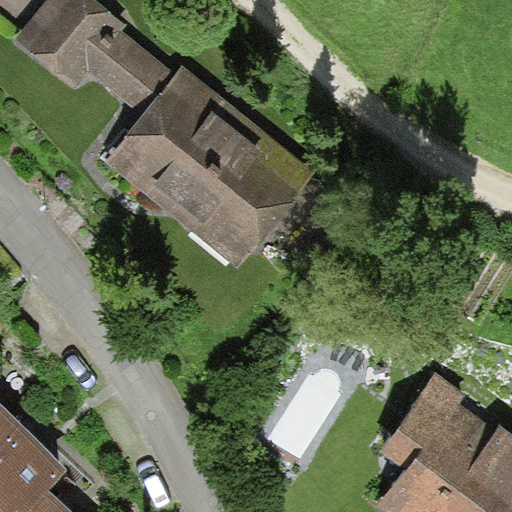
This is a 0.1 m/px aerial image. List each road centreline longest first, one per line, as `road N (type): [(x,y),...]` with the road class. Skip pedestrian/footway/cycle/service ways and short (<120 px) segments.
road 1 (residential): [(0,201),(91,310),(206,511)]
road 2 (track): [(263,0),(399,126),(484,188),(511,198)]
